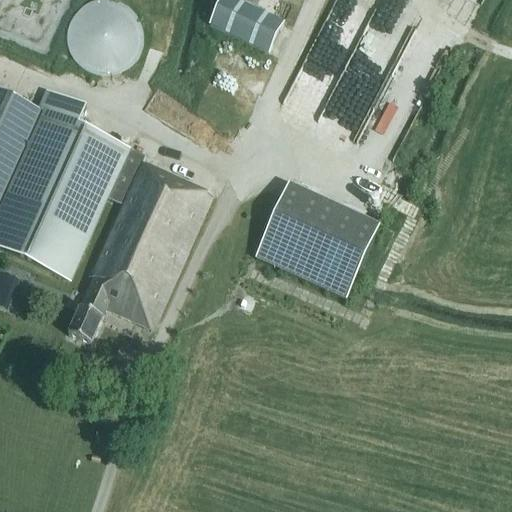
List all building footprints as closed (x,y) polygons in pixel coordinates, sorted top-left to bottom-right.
[(135,0),(123,0),(72,11),(87,77),(149,64),(135,0)] [(223,0),(210,28),(269,57),(284,26),(232,0),(223,0)] [(0,252),(67,283),(105,199),(123,207),(90,280),(95,282),(69,338),(92,348),(108,314),(152,333),(213,199),(142,167),(146,159),(79,129),(87,113),(47,95),(39,112),(0,94),(0,252)] [(347,303),(380,229),(289,188),(256,261),(347,303)] [(21,282),(0,274),(0,275),(0,311),(8,314),(21,282)]
